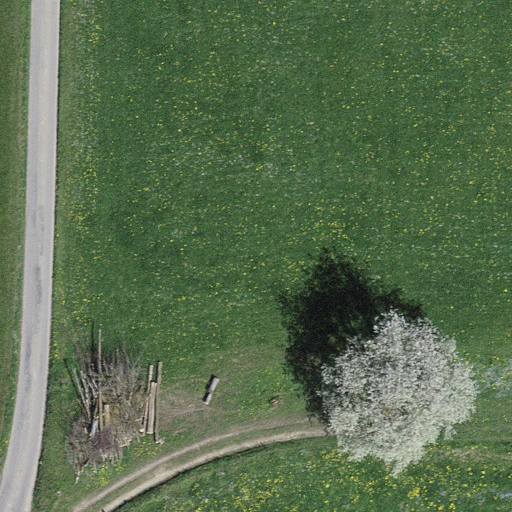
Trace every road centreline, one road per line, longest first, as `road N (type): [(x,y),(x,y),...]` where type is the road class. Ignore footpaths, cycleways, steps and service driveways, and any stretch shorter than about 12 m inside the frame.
road 1 (unclassified): [(45,0),(35,339),(11,511)]
road 2 (track): [(90,511),(203,449),(344,419),(511,421)]
